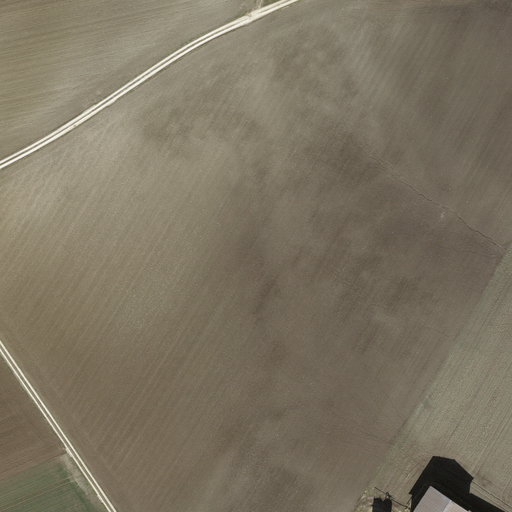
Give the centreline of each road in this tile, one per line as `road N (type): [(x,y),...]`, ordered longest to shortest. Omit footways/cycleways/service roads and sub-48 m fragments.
road 1 (track): [(0,157),(182,42),(290,0)]
road 2 (track): [(0,345),(113,511)]
